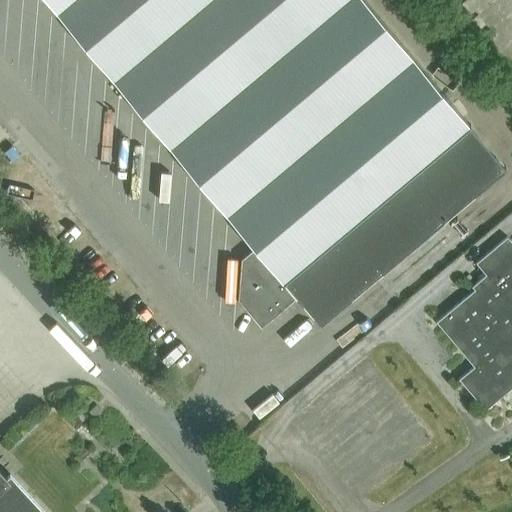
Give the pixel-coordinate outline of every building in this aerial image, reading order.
[(44,0),(254,249),(294,297),(318,326),(504,169),(362,0),(44,0)] [(33,175),(39,171),(31,161),(5,182),(33,215),(52,200),(33,175)] [(511,243),(506,237),(475,263),(485,275),(471,287),(473,290),(435,322),(473,367),(458,379),(484,410),(511,386),(511,243)] [(260,325),(294,297),(254,249),(241,260),(237,299),(260,325)] [(45,511),(10,473),(6,477),(0,470),(0,511),(45,511)]
